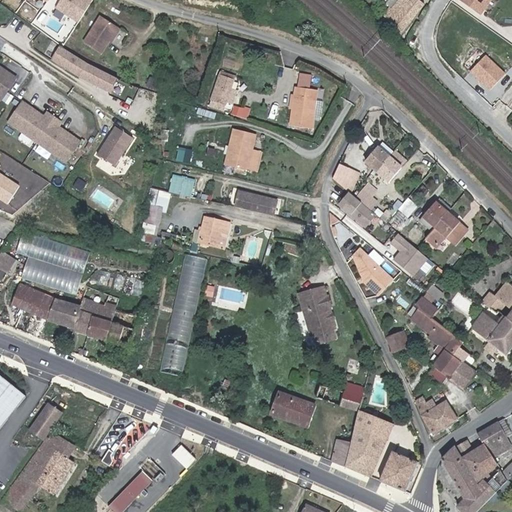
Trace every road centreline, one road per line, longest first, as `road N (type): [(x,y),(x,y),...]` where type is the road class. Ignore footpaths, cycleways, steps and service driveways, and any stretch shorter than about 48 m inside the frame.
road 1 (primary): [(0,340),(398,511)]
road 2 (unclassified): [(373,95),(328,173),(325,220),(433,457)]
road 3 (unclassified): [(373,95),(334,64),(286,42),(142,0)]
road 4 (unclassified): [(511,228),(373,95)]
road 5 (unclassified): [(437,0),(425,43),(511,142)]
